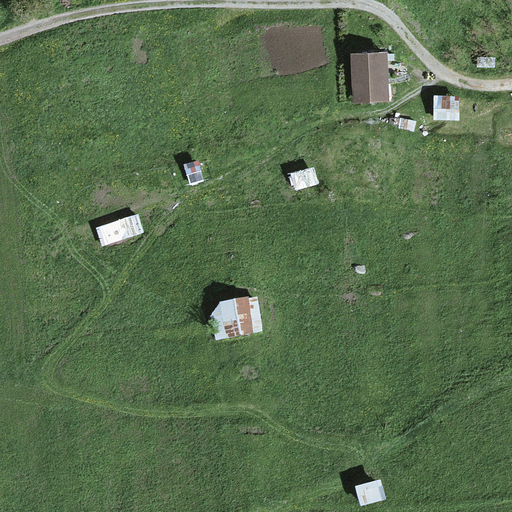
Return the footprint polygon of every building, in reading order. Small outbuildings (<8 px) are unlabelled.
[(387,56),(346,58),(349,105),(389,103),(387,56)] [(422,119),(392,117),(390,137),(421,140),(422,119)] [(314,166),(285,176),(295,202),(323,192),(314,166)] [(146,213),(96,231),(104,253),(154,234),(146,213)] [(256,294),(207,303),(214,345),(264,336),(256,294)] [(383,481),(356,490),(363,511),(364,511),(391,503),(383,481)]
